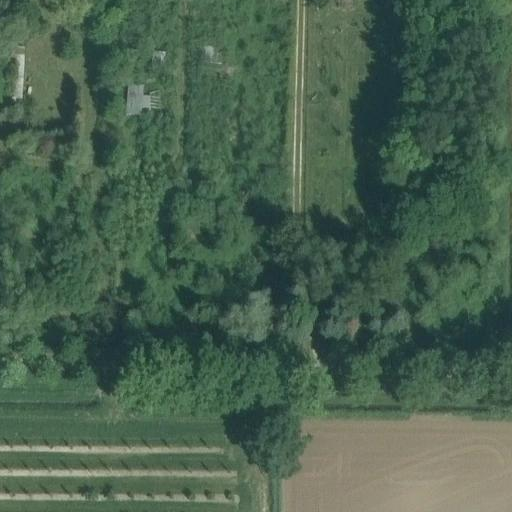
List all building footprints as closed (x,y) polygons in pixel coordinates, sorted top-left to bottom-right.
[(0,106),(5,106),(4,116),(14,117),(14,106),(15,100),(21,100),(24,58),(15,58),(16,41),(3,40),(0,85),(0,106)] [(221,64),(222,48),(204,47),(203,63),(221,64)] [(151,53),(149,72),(163,74),(165,54),(151,53)] [(53,92),(59,93),(60,84),(72,85),(73,76),(54,75),(53,92)] [(140,118),(143,88),(128,87),(126,117),(140,118)]
